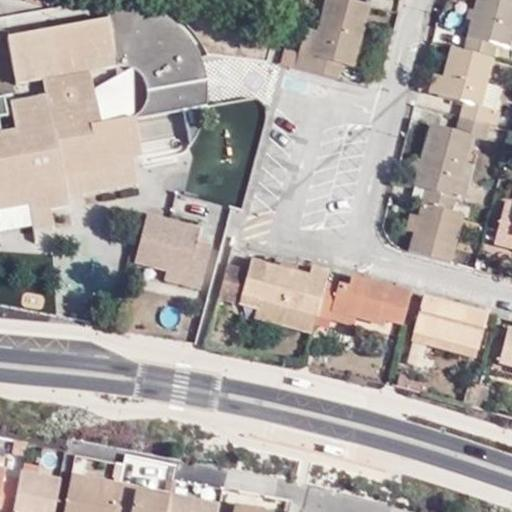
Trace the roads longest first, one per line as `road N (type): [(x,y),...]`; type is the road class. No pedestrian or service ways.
road 1 (secondary): [(0,374),(178,393),(390,444),(511,484)]
road 2 (secondary): [(511,462),(319,403),(0,354)]
road 3 (residential): [(430,0),(415,17),(349,251),(511,293)]
